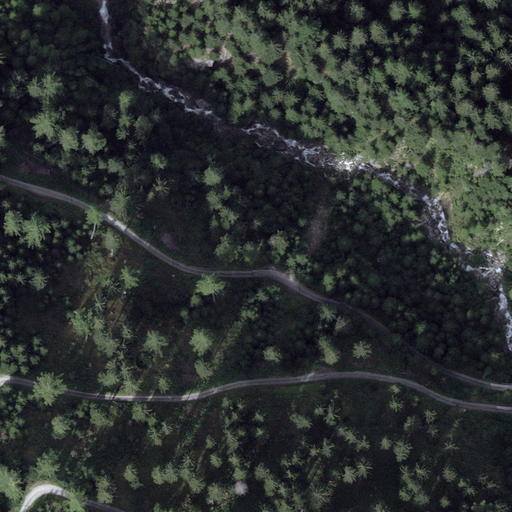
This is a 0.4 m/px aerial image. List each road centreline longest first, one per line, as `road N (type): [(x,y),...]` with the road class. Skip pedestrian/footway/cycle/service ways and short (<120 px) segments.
road 1 (track): [(511,390),(463,378),(360,312),(273,274),(184,268),(113,218),(0,176)]
road 2 (track): [(0,380),(177,399),(230,384),(371,374),(443,400),(511,410)]
